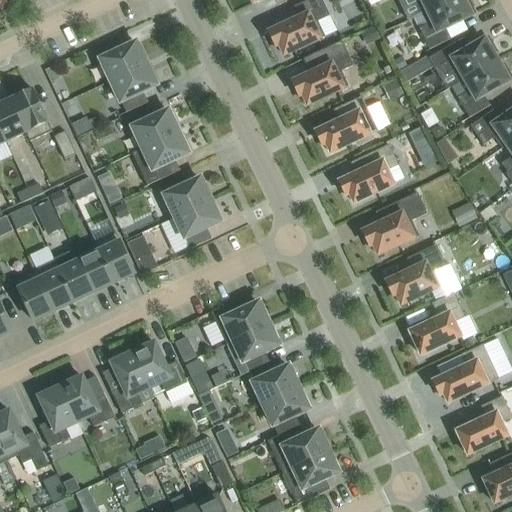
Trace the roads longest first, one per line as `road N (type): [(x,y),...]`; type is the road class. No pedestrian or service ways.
road 1 (residential): [(0,380),(296,240)]
road 2 (residential): [(296,240),(411,486)]
road 3 (residential): [(183,0),(296,240)]
